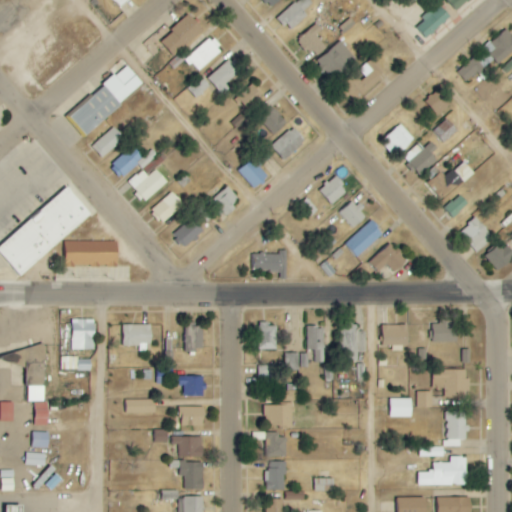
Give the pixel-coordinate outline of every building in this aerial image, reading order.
[(264,0),(269,8),(281,0),(264,0)] [(307,16),(303,12),(312,4),(308,0),(298,0),(278,18),(290,32),(307,16)] [(446,0),(457,11),(468,0),(446,0)] [(416,28),(426,39),(450,17),(438,4),(422,20),(423,21),(416,28)] [(203,31),(190,15),(160,41),(173,56),(203,31)] [(299,42),(316,58),(326,47),(315,37),(322,29),(315,23),(299,42)] [(484,49),(498,65),(511,51),(511,35),(505,29),(484,49)] [(223,51),(211,38),(186,60),(197,73),(223,51)] [(353,56),(339,41),(316,63),(331,77),(353,56)] [(241,72),(228,59),(207,81),(220,93),(241,72)] [(481,69),(472,59),(457,72),(466,83),(481,69)] [(511,69),(511,59),(503,68),(508,73),(511,69)] [(383,77),(369,61),(359,71),(360,72),(342,90),(355,104),(383,77)] [(144,86),(127,66),(69,116),(85,135),(144,86)] [(187,90),(196,99),(210,86),(201,77),(187,90)] [(262,96),(251,84),(234,100),(246,112),(262,96)] [(438,116),(450,105),(437,92),(425,103),(438,116)] [(256,117),(272,136),(287,124),(271,105),(256,117)] [(457,131),(446,119),(433,132),(444,144),(457,131)] [(413,138),(400,125),(381,144),(395,157),(413,138)] [(124,138),(113,127),(91,147),(102,159),(124,138)] [(305,141),(292,127),(271,147),(284,161),(305,141)] [(418,175),(442,154),(431,142),(423,149),(418,144),(403,158),(418,175)] [(142,169),(149,162),(145,157),(143,158),(132,146),(110,166),(121,179),(138,164),(142,169)] [(429,183),(437,197),(474,176),(465,161),(429,183)] [(142,170),(127,184),(144,203),(167,182),(156,170),(148,177),(142,170)] [(347,193),(335,177),(319,190),(330,205),(347,193)] [(220,219),(239,203),(227,188),(207,204),(220,219)] [(0,245),(0,255),(18,277),(91,216),(68,189),(0,245)] [(183,206),(173,193),(151,209),(162,223),(183,206)] [(454,219),(468,203),(458,194),(444,210),(454,219)] [(314,207),(305,198),(297,208),(305,216),(314,207)] [(367,216),(352,200),(338,214),(353,229),(367,216)] [(204,233),(193,218),(173,232),(183,247),(204,233)] [(475,253),(493,239),(476,218),(458,232),(475,253)] [(383,237),(373,222),(344,243),(355,257),(383,237)] [(511,258),(511,252),(501,241),(484,257),(498,272),(511,258)] [(117,242),(64,242),(65,267),(117,266),(117,242)] [(407,260),(391,243),(369,263),(378,273),(387,265),(394,273),(407,260)] [(252,253),(252,271),(279,272),(278,280),(285,280),(286,254),(252,253)] [(93,351),(94,320),(71,319),(70,350),(93,351)] [(457,342),(457,322),(432,323),(433,343),(457,342)] [(365,353),(366,331),(358,331),(358,323),(339,323),(338,353),(365,353)] [(121,325),(122,346),(140,346),(151,346),(151,324),(121,325)] [(276,350),(277,324),(258,324),(258,349),(276,350)] [(382,346),(408,346),(408,325),(381,326),(382,346)] [(203,350),(202,326),(185,326),(185,350),(203,350)] [(322,363),(324,327),(307,326),(306,350),(314,350),(314,363),(322,363)] [(44,402),(45,349),(7,349),(7,365),(27,365),(27,401),(44,402)] [(284,354),(284,369),(307,368),(307,353),(284,354)] [(78,357),(60,357),(61,370),(78,370),(78,357)] [(258,383),(275,383),(275,365),(257,366),(258,383)] [(466,370),(432,369),(432,388),(444,389),(444,397),(468,398),(468,378),(466,378),(466,370)] [(203,376),(177,376),(177,386),(183,386),(183,396),(203,396),(203,376)] [(432,391),(416,392),(416,408),(432,408),(432,391)] [(412,399),(389,398),(389,417),(411,417),(412,399)] [(155,414),(155,399),(125,400),(126,415),(155,414)] [(0,421),(13,422),(12,402),(0,402),(0,421)] [(48,403),(35,402),(34,425),(47,426),(48,403)] [(293,426),(293,405),(265,405),(265,426),(293,426)] [(203,407),(179,407),(179,426),(203,426),(203,407)] [(467,412),(446,412),(445,447),(460,447),(460,440),(466,440),(467,412)] [(154,443),(167,443),(167,430),(155,430),(154,443)] [(30,432),(30,448),(46,448),(46,432),(30,432)] [(286,456),(286,434),(266,435),(266,457),(286,456)] [(178,457),(202,457),(202,436),(172,437),(172,445),(178,445),(178,457)] [(443,456),(442,447),(419,449),(419,457),(443,456)] [(44,466),(44,454),(25,453),(24,465),(44,466)] [(417,485),(465,486),(466,457),(449,457),(449,464),(433,463),(432,472),(417,472),(417,485)] [(285,461),(267,461),(268,490),(286,490),(285,461)] [(179,463),(179,476),(183,476),(183,490),(194,489),(194,462),(179,463)] [(13,471),(1,471),(1,491),(13,491),(13,471)] [(334,479),(313,478),(313,491),(334,491),(334,479)] [(177,499),(178,491),(162,490),(162,498),(177,499)] [(285,492),(286,501),(300,500),(299,491),(285,492)] [(203,511),(204,497),(183,496),(182,511),(203,511)] [(437,511),(470,511),(471,498),(438,497),(437,511)] [(425,511),(425,498),(397,498),(397,511),(425,511)] [(282,511),(283,499),(266,499),(265,511),(282,511)]
